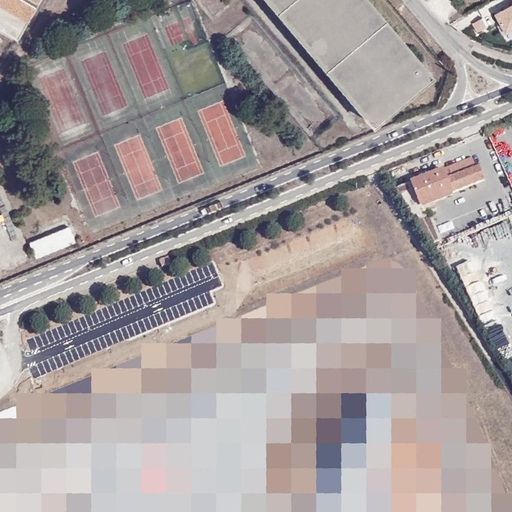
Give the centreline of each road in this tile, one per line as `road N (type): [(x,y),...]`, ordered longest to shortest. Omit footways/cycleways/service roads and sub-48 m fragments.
road 1 (primary): [(0,312),(511,107)]
road 2 (primary): [(450,112),(0,293)]
